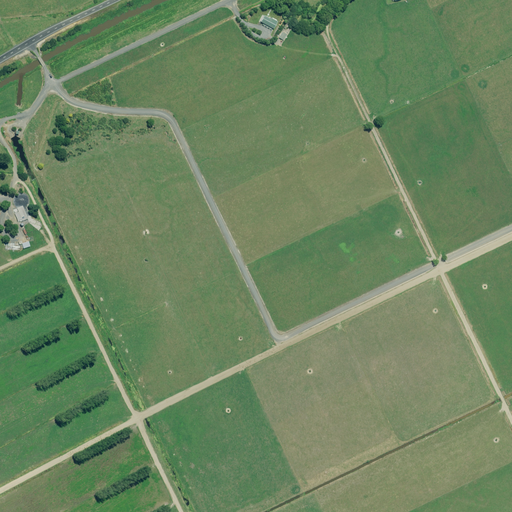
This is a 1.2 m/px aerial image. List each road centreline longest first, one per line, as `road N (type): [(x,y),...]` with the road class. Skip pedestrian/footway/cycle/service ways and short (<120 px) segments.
road 1 (unknown): [(48,83),(229,0)]
road 2 (unclassified): [(115,0),(0,60)]
